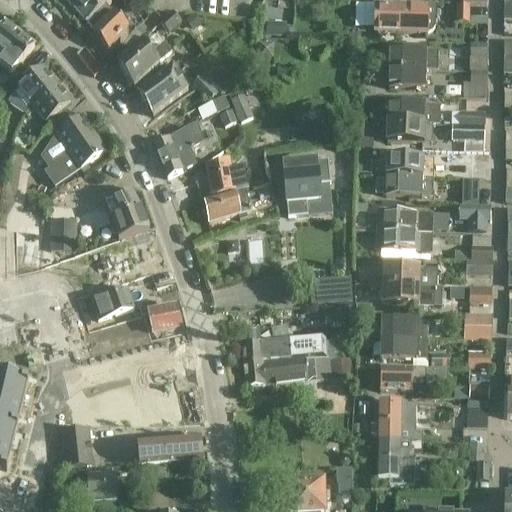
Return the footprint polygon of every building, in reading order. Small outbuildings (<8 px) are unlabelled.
[(106,0),(63,0),(64,1),(65,1),(87,27),(87,28),(88,28),(96,37),(113,22),(112,22),(104,13),(112,6),(106,0)] [(503,14),(511,14),(511,4),(503,5),(503,14)] [(436,6),(418,6),(400,5),(400,11),(374,10),(374,35),(428,36),(432,34),(434,29),(435,24),(436,6)] [(469,9),(456,8),(456,25),(468,25),(469,9)] [(511,23),(511,14),(503,14),(503,23),(511,23)] [(195,17),(188,22),(194,30),(201,25),(195,17)] [(96,37),(94,38),(109,55),(122,44),(128,39),(113,22),(96,37)] [(35,47),(5,24),(0,30),(0,53),(6,58),(0,65),(0,66),(11,76),(18,67),(19,68),(35,47)] [(286,26),(266,25),(265,39),(286,40),(286,26)] [(170,63),(155,43),(142,53),(141,52),(116,70),(133,92),(158,73),(157,72),(170,63)] [(503,68),(511,67),(511,44),(503,44),(503,68)] [(486,59),(486,47),(470,47),(470,60),(486,59)] [(388,72),(431,73),(437,73),(438,66),(426,66),(426,55),(389,53),(388,72)] [(511,67),(503,68),(503,77),(511,77),(511,67)] [(278,69),(278,77),(289,78),(289,70),(278,69)] [(71,106),(43,70),(17,90),(8,104),(17,110),(24,100),(31,109),(26,112),(28,115),(25,117),(27,120),(35,114),(45,126),(71,106)] [(431,80),(431,73),(388,72),(388,91),(425,92),(425,80),(431,80)] [(188,100),(172,74),(137,96),(152,122),(188,100)] [(487,77),(470,76),(470,88),(486,89),(487,77)] [(253,121),(243,98),(230,103),(240,127),(253,121)] [(223,100),(211,106),(217,118),(229,111),(223,100)] [(15,110),(0,107),(0,108),(0,144),(8,146),(15,110)] [(387,127),(432,128),(439,128),(439,119),(439,109),(387,107),(387,127)] [(237,126),(232,113),(219,119),(224,131),(237,126)] [(459,116),(459,130),(484,130),(484,117),(459,116)] [(56,136),(40,161),(48,172),(43,175),(54,191),(80,172),(87,167),(105,154),(81,119),(56,136)] [(320,143),(319,124),(302,125),(303,144),(320,143)] [(431,147),(432,128),(387,127),(386,145),(431,147)] [(452,129),(452,144),(464,145),(464,155),(484,156),(484,145),(484,130),(459,130),(452,129)] [(203,149),(195,132),(154,149),(167,182),(190,172),(196,170),(190,155),(203,149)] [(360,139),(360,152),(373,152),(373,139),(360,139)] [(16,140),(12,150),(22,154),(29,146),(16,140)] [(386,161),(385,180),(426,182),(428,182),(433,182),(434,163),(422,163),(386,161)] [(326,165),(282,168),(285,209),(287,221),(307,219),(305,205),(319,204),(317,189),(329,188),(327,164),(326,165)] [(87,167),(80,172),(84,179),(91,174),(87,167)] [(215,203),(245,197),(248,196),(244,174),(229,176),(228,169),(204,174),(210,203),(215,202),(215,203)] [(385,180),(384,199),(410,200),(419,201),(432,201),(433,182),(428,182),(426,182),(385,180)] [(462,182),(461,210),(478,211),(478,183),(462,182)] [(141,211),(130,194),(105,205),(118,241),(148,230),(141,211)] [(215,202),(210,203),(207,203),(207,206),(203,207),(207,228),(238,221),(239,226),(247,224),(246,220),(250,219),(245,197),(215,203),(215,202)] [(459,211),(459,225),(467,225),(486,226),(489,226),(489,212),(459,211)] [(377,216),(376,235),(383,235),(424,236),(432,237),(433,216),(417,216),(417,217),(383,216),(377,216)] [(76,225),(50,224),(50,254),(75,255),(76,225)] [(25,230),(20,269),(37,271),(43,233),(25,230)] [(376,235),(376,254),(383,254),(415,255),(416,255),(419,255),(419,246),(432,246),(432,237),(424,236),(383,235),(376,235)] [(237,246),(226,246),(227,257),(237,256),(237,246)] [(491,251),(471,251),(470,265),(491,265),(491,251)] [(491,266),(466,265),(465,279),(491,280),(491,266)] [(382,289),(436,290),(437,272),(419,271),(382,270),(382,289)] [(351,282),(326,283),(327,308),(352,306),(351,282)] [(436,290),(382,289),(381,308),(432,309),(433,291),(436,291),(436,290)] [(134,312),(127,290),(90,302),(97,324),(134,312)] [(491,292),(469,291),(469,306),(490,307),(491,292)] [(355,307),(355,315),(364,315),(364,308),(355,307)] [(447,307),(446,317),(462,318),(463,307),(447,307)] [(182,330),(176,309),(147,316),(152,337),(182,330)] [(349,330),(347,312),(324,314),(326,332),(349,330)] [(150,335),(146,319),(137,321),(141,337),(150,335)] [(491,323),(464,322),(464,344),(490,345),(491,323)] [(380,325),(380,343),(427,344),(427,325),(380,325)] [(353,348),(353,334),(338,334),(338,348),(353,348)] [(327,362),(325,341),(241,349),(245,391),(331,383),(331,377),(321,378),(320,363),(327,362)] [(426,363),(427,344),(380,343),(380,362),(426,363)] [(449,357),(431,357),(430,372),(449,372),(449,357)] [(490,358),(468,357),(468,372),(490,372),(490,358)] [(342,361),(329,362),(331,377),(331,383),(350,381),(349,360),(342,361)] [(380,372),(379,395),(411,396),(411,385),(443,385),(447,385),(447,373),(443,373),(427,372),(412,372),(380,372)] [(0,379),(0,403),(22,409),(28,386),(0,379)] [(488,392),(469,391),(469,402),(488,403),(488,392)] [(289,408),(289,399),(279,400),(279,409),(289,408)] [(0,403),(0,425),(17,430),(22,409),(0,403)] [(487,403),(470,403),(470,411),(487,412),(487,403)] [(378,407),(377,444),(421,445),(422,435),(415,435),(416,407),(400,407),(378,407)] [(0,425),(0,448),(12,451),(17,430),(0,425)] [(80,431),(60,433),(65,472),(84,469),(93,468),(89,430),(80,431)] [(202,462),(199,439),(137,446),(140,469),(202,462)] [(377,444),(377,463),(414,464),(415,464),(415,455),(421,455),(421,445),(377,444)] [(470,447),(469,457),(483,458),(484,448),(470,447)] [(0,448),(0,472),(6,474),(12,451),(0,448)] [(342,458),(338,462),(338,466),(342,470),(347,469),(350,466),(350,461),(347,458),(344,458),(342,458)] [(377,463),(377,481),(389,482),(389,489),(414,489),(414,464),(377,463)] [(488,467),(476,467),(476,483),(488,483),(488,467)] [(351,472),(335,472),(336,487),(337,487),(352,487),(351,472)] [(117,506),(115,478),(86,480),(87,485),(71,486),(72,501),(88,500),(88,507),(117,506)] [(365,479),(356,479),(357,488),(365,488),(365,479)] [(324,492),(324,480),(287,481),(288,511),(325,511),(325,502),(329,502),(329,492),(324,492)]
